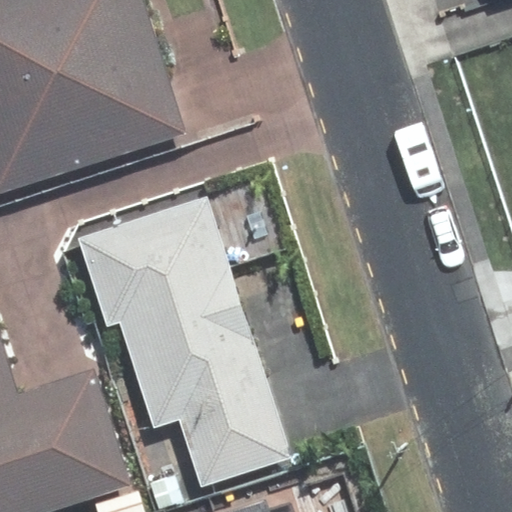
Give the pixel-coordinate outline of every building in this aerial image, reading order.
[(0,0),(0,165),(7,187),(195,125),(155,0),(0,0)] [(217,189),(91,230),(120,317),(130,314),(164,418),(190,409),(213,478),(302,449),(217,189)] [(0,511),(30,511),(140,476),(103,362),(29,385),(0,298),(0,511)] [(157,477),(166,503),(186,497),(177,470),(157,477)] [(144,484),(101,498),(105,511),(136,511),(151,507),(144,484)] [(305,511),(300,494),(278,501),(276,493),(218,511),(305,511)]
